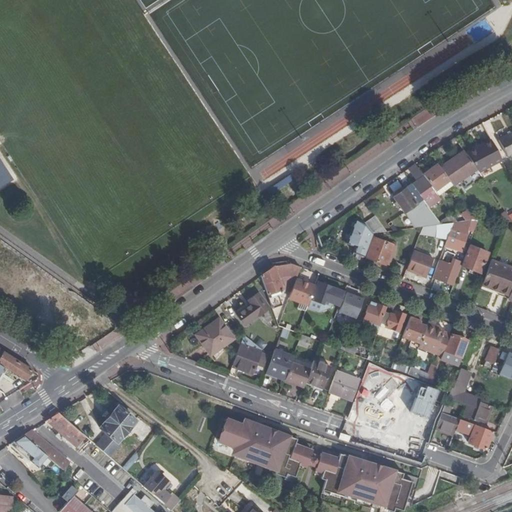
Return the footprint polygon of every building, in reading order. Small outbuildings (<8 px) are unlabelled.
[(511,153),(511,131),(498,139),(507,156),(511,153)] [(483,145),(466,154),(478,172),(490,166),(501,160),(490,140),(482,144),(483,145)] [(466,154),(464,151),(439,168),(448,180),(452,185),(452,186),(468,175),(472,181),(480,175),(478,172),(466,154)] [(415,164),(408,169),(414,177),(409,181),(411,184),(422,199),(434,190),(423,175),(415,164)] [(439,168),(437,164),(423,175),(434,190),(448,180),(439,168)] [(269,197),(295,178),(286,165),(262,182),(260,184),(269,197)] [(481,176),(492,170),(490,166),(478,172),(480,175),(481,176)] [(438,195),(452,185),(448,180),(434,190),(438,195)] [(406,188),(393,197),(404,212),(407,210),(408,212),(407,212),(415,227),(422,227),(436,225),(440,224),(439,222),(422,199),(411,184),(406,188)] [(477,220),(470,209),(461,215),(465,221),(471,220),(474,220),(477,220)] [(508,217),(505,211),(497,217),(499,221),(505,221),(511,222),(508,217)] [(451,214),(446,217),(450,223),(453,223),(457,222),(455,219),(451,214)] [(384,232),(373,217),(365,223),(373,233),(384,232)] [(356,219),(346,243),(356,247),(353,253),(356,254),(361,255),(364,257),(373,233),(365,223),(356,219)] [(467,230),(471,220),(465,221),(457,222),(453,223),(447,239),(445,245),(461,250),(467,230)] [(467,230),(473,232),(477,220),(474,220),(471,220),(467,230)] [(447,239),(453,223),(450,223),(440,224),(436,225),(436,228),(436,233),(435,237),(447,239)] [(392,244),(374,238),(366,257),(384,264),(386,259),(389,251),(392,244)] [(480,273),(488,253),(469,245),(461,266),(480,273)] [(0,283),(51,315),(56,306),(65,311),(70,305),(73,307),(78,298),(0,249),(0,283)] [(426,277),(433,258),(413,251),(406,269),(426,277)] [(456,276),(462,262),(453,258),(451,264),(439,260),(431,281),(438,284),(440,280),(443,281),(452,284),(455,276),(456,276)] [(507,266),(490,260),(488,265),(505,272),(507,266)] [(260,276),(273,266),(286,264),(286,261),(272,264),(258,273),(260,276)] [(291,290),(296,279),(300,267),(291,263),(286,264),(273,266),(260,276),(272,309),(280,306),(276,291),(285,288),(286,292),(291,290)] [(511,267),(507,266),(505,272),(488,265),(481,285),(509,295),(511,286),(511,267)] [(305,311),(314,286),(296,279),(291,290),(289,298),(300,302),(297,308),(305,311)] [(340,303),(344,292),(318,281),(309,304),(314,306),(316,301),(323,304),(326,295),(331,297),(330,299),(340,303)] [(356,318),(363,299),(346,292),(343,302),(339,312),(356,318)] [(245,325),(269,307),(258,293),(247,301),(249,304),(237,314),(245,325)] [(377,331),(385,307),(370,301),(361,325),(377,331)] [(119,316),(123,322),(132,317),(128,311),(119,316)] [(398,331),(405,314),(396,311),(395,315),(390,313),(385,326),(398,331)] [(411,342),(409,347),(417,350),(419,344),(426,326),(420,323),(421,321),(410,317),(402,336),(411,340),(414,341),(413,343),(411,342)] [(233,338),(219,318),(196,335),(210,355),(233,338)] [(441,356),(450,334),(442,332),(444,329),(427,323),(426,326),(419,344),(428,348),(427,350),(441,356)] [(100,350),(119,336),(114,329),(95,343),(100,350)] [(281,337),(288,339),(289,330),(282,329),(281,337)] [(461,357),(467,340),(451,334),(445,351),(446,351),(461,357)] [(264,366),(268,355),(260,352),(261,349),(243,335),(232,365),(252,373),(256,363),(264,366)] [(309,343),(311,338),(302,335),(300,340),(309,343)] [(344,350),(346,344),(337,340),(334,347),(344,350)] [(491,369),(494,361),(498,350),(491,347),(483,366),(491,369)] [(291,363),(293,357),(275,349),(272,357),(266,373),(284,380),(291,363)] [(0,363),(15,373),(25,379),(32,369),(1,350),(0,351),(0,363)] [(461,357),(446,351),(444,358),(459,363),(461,357)] [(511,380),(511,353),(508,352),(502,365),(494,361),(491,369),(490,372),(511,380)] [(394,358),(390,368),(408,374),(410,367),(411,365),(394,358)] [(330,367),(313,360),(310,369),(305,382),(322,389),(330,367)] [(427,374),(410,367),(408,374),(431,383),(439,363),(432,361),(427,374)] [(305,382),(310,369),(291,363),(284,380),(303,387),(305,382)] [(452,388),(451,388),(450,390),(447,397),(467,405),(477,408),(479,402),(480,399),(462,392),(469,373),(460,369),(452,388)] [(328,391),(351,400),(359,380),(336,371),(328,391)] [(31,382),(25,379),(15,373),(9,380),(20,389),(31,382)] [(394,409),(399,404),(401,399),(401,393),(400,387),(397,383),(392,378),(386,375),(379,375),(373,378),(367,382),(364,388),(363,395),(365,402),(368,407),(374,411),(381,413),(388,412),(394,409)] [(483,424),(490,406),(479,402),(477,408),(467,405),(462,416),(483,424)] [(448,415),(451,406),(445,403),(441,412),(448,415)] [(135,420),(118,406),(99,428),(106,433),(96,445),(109,456),(120,444),(117,442),(135,420)] [(459,419),(448,415),(441,412),(436,427),(453,434),(454,432),(459,419)] [(46,421),(75,446),(85,436),(59,413),(46,421)] [(312,452),(314,445),(262,426),(261,428),(255,426),(256,423),(244,419),(242,424),(227,418),(218,441),(234,447),(240,450),(238,455),(277,469),(276,472),(286,476),(287,472),(295,475),(297,471),(300,463),(307,465),(308,463),(310,456),(312,457),(313,455),(311,454),(312,452)] [(485,449),(492,431),(459,419),(454,432),(469,437),(468,442),(485,449)] [(33,432),(31,430),(23,435),(27,439),(33,432)] [(62,470),(68,462),(33,432),(27,439),(47,457),(62,470)] [(23,435),(9,444),(30,461),(30,460),(38,467),(47,457),(27,439),(23,435)] [(126,471),(138,457),(136,451),(122,468),(126,471)] [(310,456),(308,463),(316,465),(320,455),(312,452),(311,454),(313,455),(312,457),(310,456)] [(409,507),(419,479),(366,462),(365,465),(359,463),(360,460),(339,453),(338,458),(320,453),(320,455),(316,465),(315,468),(322,470),(320,477),(325,478),(321,488),(342,495),(343,492),(382,505),(384,506),(383,509),(392,511),(393,508),(401,511),(403,505),(409,507)] [(169,482),(156,471),(143,486),(172,511),(180,500),(171,492),(169,495),(163,489),(169,482)] [(90,511),(84,506),(73,496),(77,491),(72,487),(69,489),(61,497),(67,502),(59,511),(58,511),(90,511)] [(90,511),(153,511),(149,508),(154,503),(145,495),(140,500),(134,494),(136,492),(132,488),(111,511),(110,511),(93,496),(84,506),(90,511)] [(0,511),(3,511),(4,509),(12,509),(13,498),(4,497),(4,495),(0,494),(0,511)]
